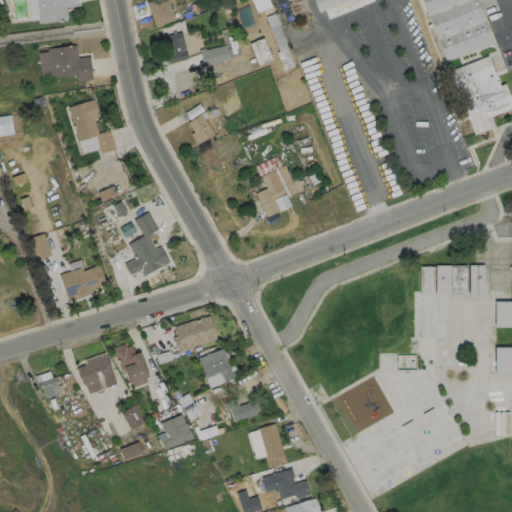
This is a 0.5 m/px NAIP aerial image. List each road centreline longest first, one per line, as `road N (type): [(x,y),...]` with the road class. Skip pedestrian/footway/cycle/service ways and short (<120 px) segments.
road 1 (residential): [(364,511),(138,117),(114,0)]
road 2 (residential): [(511,174),(237,279),(0,350)]
